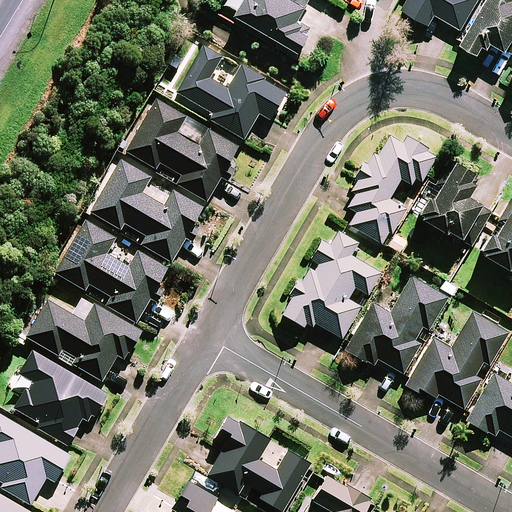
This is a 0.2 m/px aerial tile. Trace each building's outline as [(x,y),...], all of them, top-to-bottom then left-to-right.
[(306,0),(240,0),(236,9),(297,44),(309,24),(297,17),(306,0)] [(474,0),(404,0),(401,7),(429,22),(434,12),(460,26),(474,0)] [(490,36),(511,48),(511,0),(482,0),(460,38),(475,47),(479,39),(485,43),(490,36)] [(210,75),(221,57),(204,46),(176,91),(211,113),(208,117),(242,138),(259,112),(268,118),(284,91),(242,65),(227,86),(210,75)] [(177,130),(185,116),(154,98),(125,151),(156,168),(158,163),(179,174),(175,180),(207,198),(220,175),(227,179),(236,163),(230,160),(238,146),(205,127),(197,141),(177,130)] [(387,199),(400,177),(411,183),(414,178),(419,181),(435,155),(406,138),(402,144),(389,136),(377,156),(372,153),(352,189),(355,191),(347,205),(356,210),(348,224),(381,242),(388,230),(391,232),(404,209),(387,199)] [(198,228),(193,224),(203,205),(173,188),(165,202),(142,190),(151,174),(121,158),(91,211),(121,228),(124,222),(147,234),(142,244),(173,260),(185,238),(191,241),(198,228)] [(437,184),(427,179),(419,194),(424,197),(415,215),(471,244),(489,210),(464,197),(477,173),(450,159),(437,184)] [(492,234),(488,232),(477,251),(511,271),(511,192),(495,221),(499,223),(492,234)] [(166,286),(159,282),(168,266),(139,249),(130,265),(106,251),(115,236),(85,218),(55,271),(85,288),(89,282),(112,295),(108,302),(137,319),(150,297),(157,301),(166,286)] [(321,239),(310,259),(317,263),(313,270),(306,267),(281,313),(304,325),(306,322),(313,325),(314,322),(322,326),(342,337),(359,304),(347,297),(353,286),(368,293),(379,272),(351,256),(358,242),(335,230),(328,243),(321,239)] [(402,372),(420,340),(416,338),(422,326),(427,329),(446,295),(410,274),(389,311),(372,302),(345,348),(372,364),(376,357),(402,372)] [(75,313),(49,298),(26,337),(102,381),(118,354),(125,358),(141,330),(84,297),(75,313)] [(463,407),(480,376),(476,374),(482,364),(486,366),(506,330),(471,311),(451,346),(432,335),(406,381),(434,397),(436,393),(463,407)] [(511,379),(511,382),(493,372),(466,419),(493,435),(497,428),(511,436),(511,379)] [(209,474),(239,491),(244,482),(260,492),(257,497),(280,511),(309,461),(287,449),(275,469),(256,458),(268,437),(229,415),(215,438),(226,444),(209,474)] [(360,511),(369,497),(325,474),(312,499),(330,508),(327,511),(360,511)] [(249,511),(238,505),(192,477),(173,506),(182,511),(249,511)]
